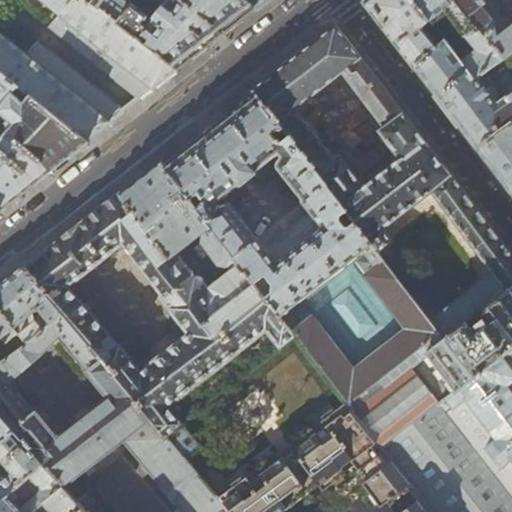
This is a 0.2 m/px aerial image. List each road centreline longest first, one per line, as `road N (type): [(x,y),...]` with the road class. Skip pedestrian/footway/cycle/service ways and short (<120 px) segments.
road 1 (residential): [(315,0),(0,245)]
road 2 (residential): [(341,0),(511,224)]
